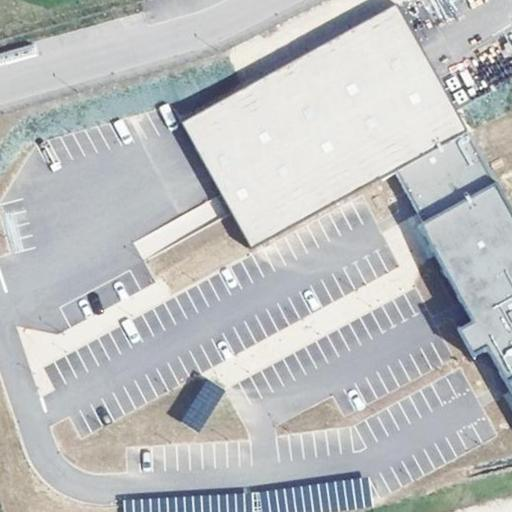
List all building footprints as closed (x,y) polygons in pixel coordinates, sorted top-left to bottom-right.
[(394,6),(182,124),(253,252),(466,134),(394,6)] [(511,391),(511,215),(466,134),(395,174),(474,320),(458,329),(471,355),(488,346),(511,391)] [(174,249),(153,257),(166,290),(229,263),(221,244),(180,261),(174,249)] [(96,291),(103,307),(117,300),(109,284),(96,291)] [(180,420),(198,431),(224,391),(207,379),(180,420)] [(368,511),(367,483),(122,498),(122,511),(368,511)]
